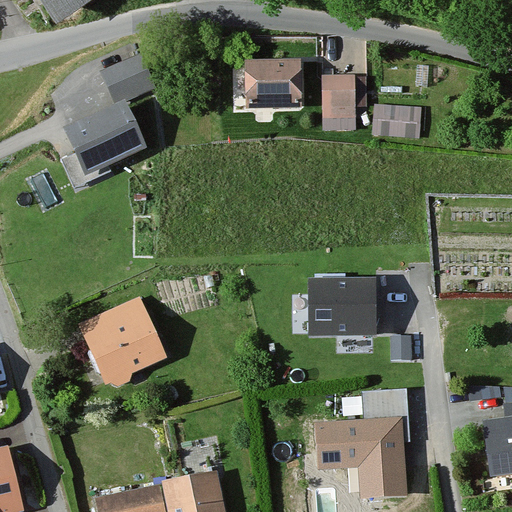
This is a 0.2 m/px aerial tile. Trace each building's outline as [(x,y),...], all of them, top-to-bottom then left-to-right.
[(91,0),(20,0),(46,33),(91,0)] [(100,74),(115,109),(124,105),(153,93),(138,58),(100,74)] [(295,110),(295,65),(236,65),(236,110),(295,110)] [(350,121),(349,79),(316,79),(316,121),(350,121)] [(144,149),(124,105),(115,109),(63,132),(84,177),(144,149)] [(413,143),(415,113),(374,110),(372,140),(413,143)] [(376,280),(308,282),(309,340),(378,338),(376,280)] [(159,364),(133,305),(71,332),(98,391),(159,364)] [(406,447),(403,394),(356,397),(357,424),(310,427),(313,475),(353,473),(355,502),(401,499),(398,447),(406,447)] [(511,405),(498,407),(500,422),(476,425),(482,481),(511,477),(511,405)] [(0,511),(22,511),(6,450),(0,451),(0,511)] [(217,511),(211,478),(90,501),(92,511),(217,511)]
